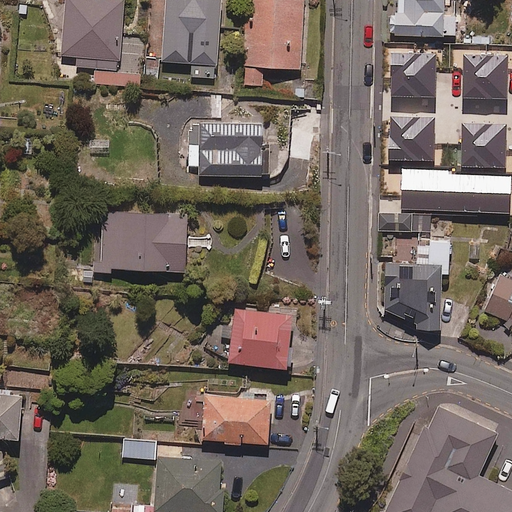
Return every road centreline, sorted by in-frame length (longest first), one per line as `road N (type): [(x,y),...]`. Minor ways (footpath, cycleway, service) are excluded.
road 1 (tertiary): [(351,0),(343,383)]
road 2 (residential): [(511,393),(449,369),(343,383)]
road 3 (tertiary): [(343,383),(330,460),(308,511)]
